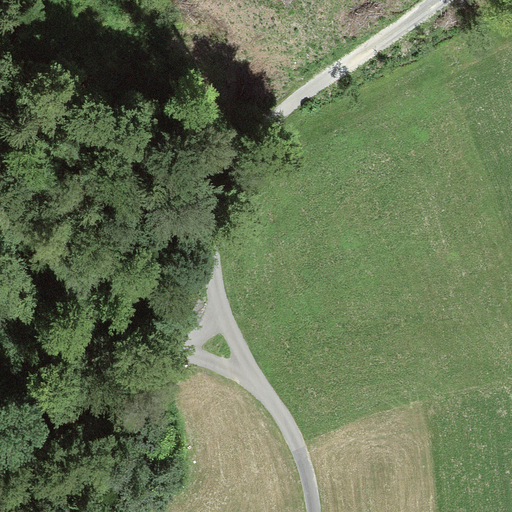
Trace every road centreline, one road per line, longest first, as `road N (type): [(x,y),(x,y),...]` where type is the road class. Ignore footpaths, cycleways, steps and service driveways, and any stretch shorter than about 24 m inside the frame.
road 1 (track): [(246,373),(217,308),(213,195),(255,124),(428,0)]
road 2 (track): [(246,373),(172,352),(85,367),(0,416)]
road 3 (track): [(311,511),(294,439),(246,373)]
